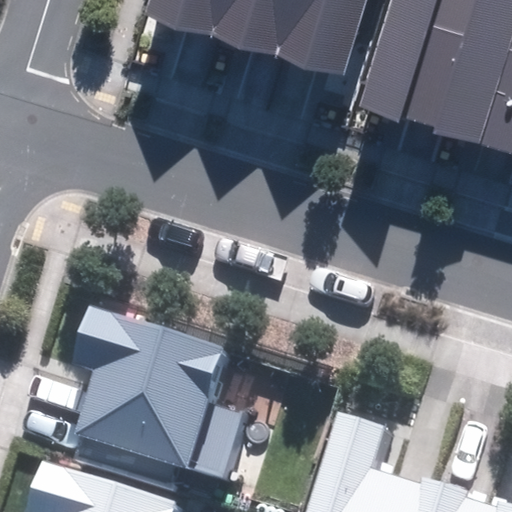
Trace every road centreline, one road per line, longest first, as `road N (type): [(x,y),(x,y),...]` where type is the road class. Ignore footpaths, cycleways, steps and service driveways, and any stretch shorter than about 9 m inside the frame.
road 1 (residential): [(511,275),(14,126)]
road 2 (residential): [(49,0),(14,126)]
